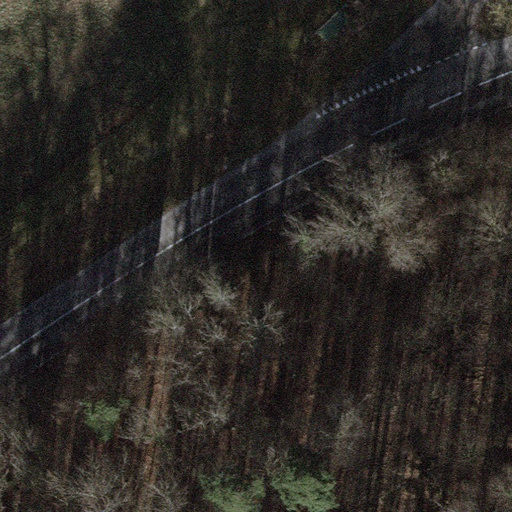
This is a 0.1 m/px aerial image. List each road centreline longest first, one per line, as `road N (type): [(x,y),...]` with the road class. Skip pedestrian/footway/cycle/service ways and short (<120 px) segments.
road 1 (primary): [(0,353),(338,131)]
road 2 (unclassified): [(477,0),(338,131)]
road 3 (primary): [(338,131),(511,72)]
